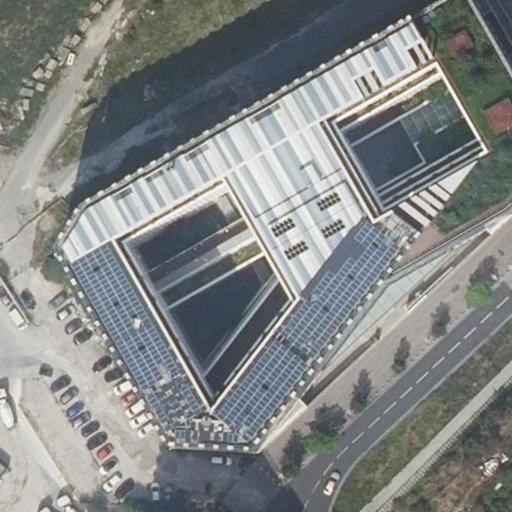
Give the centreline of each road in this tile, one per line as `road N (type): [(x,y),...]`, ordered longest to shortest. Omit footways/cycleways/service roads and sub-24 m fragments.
road 1 (residential): [(13,209),(374,0)]
road 2 (residential): [(307,497),(169,484),(127,472),(35,298)]
road 3 (residential): [(511,290),(345,449),(307,497)]
road 4 (residential): [(13,209),(24,170),(68,89),(130,0)]
